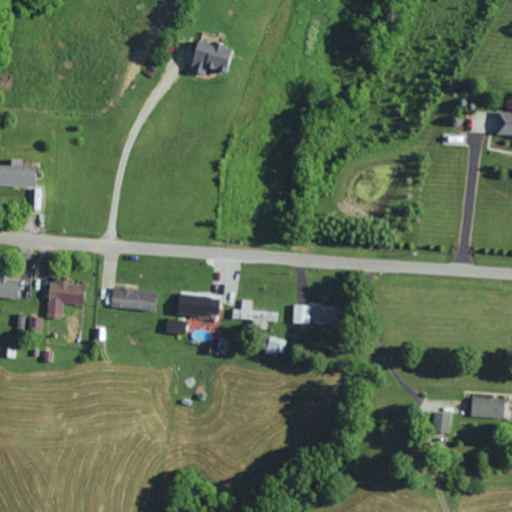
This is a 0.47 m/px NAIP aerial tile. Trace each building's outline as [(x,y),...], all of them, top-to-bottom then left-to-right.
[(231,47),(192,41),(188,72),(203,74),(204,69),(227,73),(231,47)] [(495,111),(494,135),(511,136),(511,103),(511,104),(511,112),(495,111)] [(0,185),(32,186),(33,167),(20,167),(20,159),(9,159),(9,166),(0,165),(0,185)] [(0,297),(17,298),(17,279),(0,278),(0,297)] [(46,318),(60,318),(61,303),(82,304),(83,283),(47,282),(46,318)] [(155,291),(111,287),(109,307),(153,311),(155,291)] [(216,318),(219,299),(178,293),(175,311),(216,318)] [(250,310),(251,300),(240,299),(240,309),(231,309),(231,318),(253,320),(253,327),(264,328),(264,319),(270,319),(271,312),(250,310)] [(291,324),(308,324),(309,305),(291,305),(291,324)] [(337,325),(338,306),(310,305),(309,324),(337,325)] [(41,317),(28,316),(27,332),(40,333),(41,317)] [(264,351),(280,356),(285,340),(268,336),(264,351)] [(469,415),(502,416),(502,396),(470,395),(469,415)] [(430,430),(447,432),(449,412),(432,411),(430,430)]
